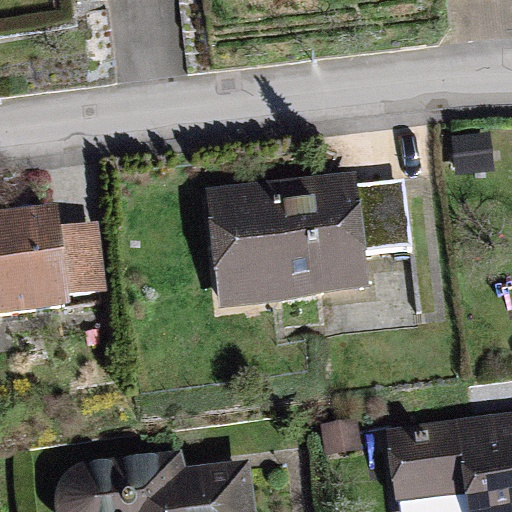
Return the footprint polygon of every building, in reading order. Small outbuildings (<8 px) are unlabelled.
[(403,198),(232,215),(242,314),(413,297),(403,198)] [(118,224),(0,235),(0,333),(127,321),(118,224)] [(511,428),(420,441),(429,511),(483,511),(511,508),(511,428)] [(267,511),(266,464),(70,472),(71,511),(267,511)] [(0,511),(29,511),(27,499),(0,504),(0,511)]
